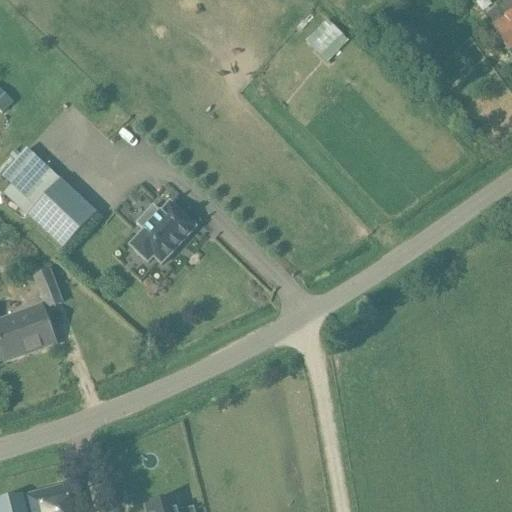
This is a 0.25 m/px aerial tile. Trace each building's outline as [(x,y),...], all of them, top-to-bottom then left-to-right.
[(511,0),(507,0),(496,8),(497,11),(485,20),(509,54),(511,51),(511,0)] [(349,42),(328,23),(306,44),(328,64),(349,42)] [(0,93),(0,114),(2,116),(12,106),(0,93)] [(27,217),(63,253),(98,217),(30,153),(18,167),(16,165),(12,169),(11,168),(4,176),(38,207),(27,217)] [(163,267),(162,267),(175,252),(176,253),(182,246),(195,231),(195,232),(196,231),(195,230),(170,207),(161,216),(153,208),(137,226),(145,234),(130,249),(148,265),(153,259),(161,267),(162,268),(163,267)] [(65,306),(51,272),(33,280),(47,313),(65,306)] [(55,347),(41,310),(0,324),(0,348),(6,365),(55,347)] [(70,511),(65,490),(26,500),(29,511),(70,511)] [(0,506),(0,511),(23,511),(21,501),(0,506)]
